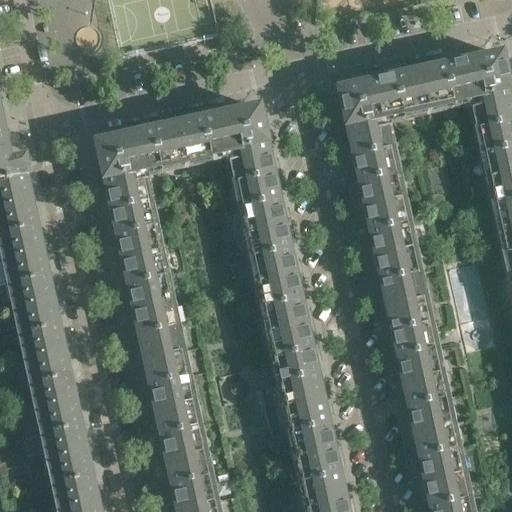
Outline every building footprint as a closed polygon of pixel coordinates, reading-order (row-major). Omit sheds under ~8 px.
[(511,106),(509,93),(510,93),(502,56),(485,60),(485,59),(476,61),(482,87),(462,91),(465,103),(472,101),(478,131),(511,123),(511,106)] [(482,87),(476,61),(467,63),(445,68),(453,106),(465,103),(462,91),(482,87)] [(453,106),(445,68),(429,72),(428,71),(411,75),(411,76),(395,79),(403,117),(453,106)] [(403,117),(395,79),(372,84),(372,83),(363,85),(369,112),(388,107),(391,119),(403,117)] [(390,151),(384,121),(391,119),(388,107),(369,112),(363,85),(354,87),(355,88),(338,92),(346,129),(347,129),(351,150),(350,150),(352,159),(390,151)] [(271,168),(267,146),(268,146),(260,109),(243,113),(243,112),(234,114),(239,140),(220,144),(223,156),(230,155),(236,185),(274,176),(272,167),(271,168)] [(239,140),(234,114),(225,116),(225,117),(202,122),(211,159),(223,156),(220,144),(239,140)] [(6,139),(3,125),(2,121),(1,121),(0,116),(0,156),(8,155),(5,139),(6,139)] [(211,159),(202,122),(186,125),(186,124),(168,128),(169,129),(152,133),(161,170),(211,159)] [(511,150),(511,123),(478,131),(484,156),(511,150)] [(161,170),(152,133),(130,137),(121,139),(127,165),(146,160),(149,172),(161,170)] [(148,204),(142,174),(149,172),(146,160),(127,165),(121,139),(112,140),(112,141),(95,145),(104,182),(109,203),(108,203),(110,212),(148,204)] [(511,150),(484,156),(495,206),(511,202),(511,150)] [(396,176),(390,151),(352,159),(354,168),(355,168),(359,184),(396,176)] [(0,183),(27,178),(23,160),(11,163),(9,155),(8,155),(0,156),(0,183)] [(279,201),(275,185),(276,185),(274,176),(236,185),(242,210),(279,201)] [(407,226),(396,176),(359,184),(362,200),(361,200),(365,218),(366,218),(370,234),(407,226)] [(35,212),(30,194),(29,194),(26,179),(27,179),(27,178),(0,183),(0,236),(37,228),(34,212),(35,212)] [(287,235),(283,217),(282,218),(279,201),(242,210),(253,260),(290,251),(286,235),(287,235)] [(511,202),(495,206),(506,256),(511,254),(511,202)] [(154,229),(148,204),(110,212),(112,221),(113,221),(116,237),(154,229)] [(418,276),(407,226),(370,234),(373,250),(372,250),(376,268),(377,268),(381,284),(418,276)] [(46,262),(41,244),(40,244),(37,228),(0,236),(0,253),(7,287),(48,278),(45,262),(46,262)] [(165,279),(154,229),(116,237),(120,253),(119,253),(123,271),(124,271),(127,287),(165,279)] [(298,285),(294,267),(293,268),(290,251),(253,260),(264,310),(301,301),(297,285),(298,285)] [(429,326),(418,276),(381,284),(384,300),(383,300),(387,318),(388,318),(392,334),(429,326)] [(56,312),(52,294),(51,294),(48,278),(7,287),(18,337),(59,328),(56,312)] [(176,329),(165,279),(127,287),(131,303),(130,303),(134,321),(135,321),(138,337),(176,329)] [(309,335),(305,317),(304,318),(301,301),(264,310),(275,360),(312,352),(308,335),(309,335)] [(445,401),(434,351),(429,326),(392,334),(391,334),(393,343),(394,343),(395,351),(396,359),(397,359),(401,375),(400,375),(403,388),(404,393),(405,393),(408,409),(445,401)] [(67,362),(63,344),(62,345),(59,328),(18,337),(29,387),(70,379),(66,362),(67,362)] [(187,379),(176,329),(138,337),(142,353),(141,353),(145,371),(146,371),(149,387),(187,379)] [(326,410),(322,392),(321,393),(317,376),(318,376),(316,368),(314,360),(315,360),(313,351),(312,352),(275,360),(291,435),(328,427),(325,410),(326,410)] [(78,412),(74,394),(73,395),(70,379),(29,387),(40,438),(81,429),(77,412),(78,412)] [(198,429),(187,379),(149,387),(153,403),(152,403),(156,421),(157,421),(160,437),(198,429)] [(456,451),(445,401),(408,409),(412,425),(411,425),(415,443),(416,443),(419,459),(456,451)] [(337,460),(333,442),(332,443),(328,427),(291,435),(302,485),(339,477),(336,460),(337,460)] [(89,462),(86,449),(85,444),(84,445),(81,429),(40,438),(51,488),(92,479),(88,462),(89,462)] [(209,479),(198,429),(160,437),(164,453),(163,453),(167,471),(168,471),(171,487),(209,479)] [(467,501),(456,451),(419,459),(423,475),(422,475),(426,493),(427,493),(430,509),(467,501)] [(348,510),(344,493),(343,493),(339,477),(302,485),(308,511),(347,511),(347,510),(348,510)] [(100,511),(96,494),(95,495),(92,479),(51,488),(56,511),(100,511)] [(215,511),(209,479),(171,487),(175,503),(174,503),(175,511),(215,511)] [(469,511),(467,501),(430,509),(430,511),(469,511)]
